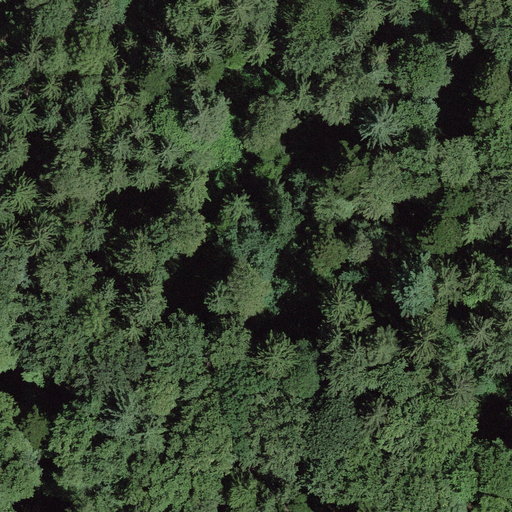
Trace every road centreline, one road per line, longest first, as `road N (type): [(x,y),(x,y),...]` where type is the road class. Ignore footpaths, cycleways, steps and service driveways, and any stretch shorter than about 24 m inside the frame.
road 1 (track): [(0,352),(60,396),(150,443),(221,458),(511,465)]
road 2 (track): [(0,38),(306,21),(378,0)]
